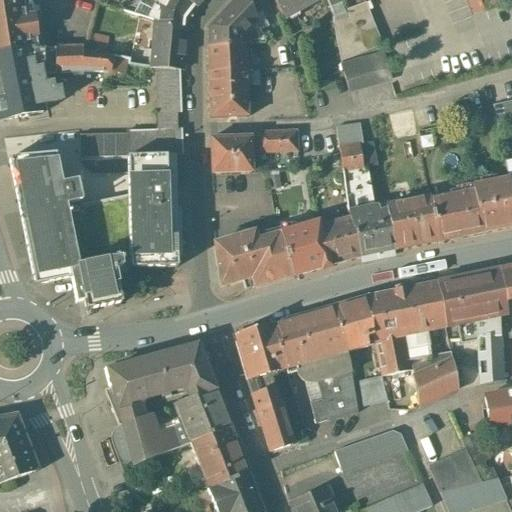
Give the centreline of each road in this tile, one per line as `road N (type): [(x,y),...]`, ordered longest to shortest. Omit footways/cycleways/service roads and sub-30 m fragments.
road 1 (residential): [(206,319),(193,52),(197,23),(213,0)]
road 2 (residential): [(206,319),(511,247)]
road 3 (residential): [(206,319),(278,511)]
road 4 (residential): [(51,343),(206,319)]
road 5 (secondary): [(33,380),(91,511)]
